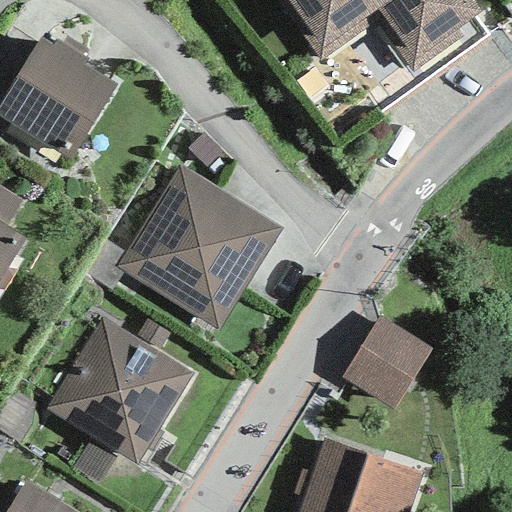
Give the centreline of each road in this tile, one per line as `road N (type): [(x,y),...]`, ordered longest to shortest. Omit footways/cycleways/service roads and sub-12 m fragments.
road 1 (residential): [(363,255),(190,74),(104,0)]
road 2 (residential): [(363,255),(205,511)]
road 3 (residential): [(511,93),(408,191),(363,255)]
